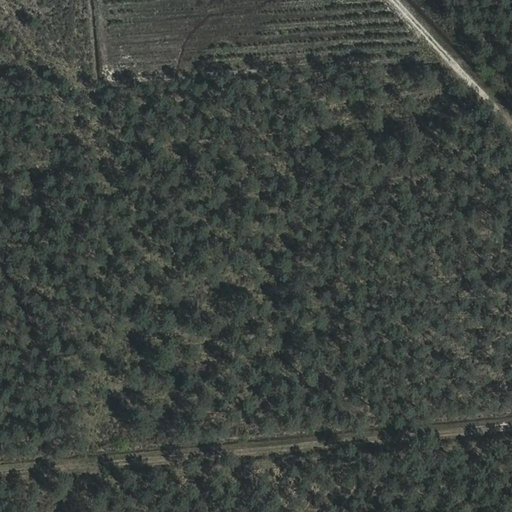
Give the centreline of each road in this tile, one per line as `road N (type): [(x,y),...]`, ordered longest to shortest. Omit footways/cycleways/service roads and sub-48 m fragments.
road 1 (track): [(113,461),(511,423)]
road 2 (track): [(75,511),(113,461),(0,473)]
road 3 (track): [(392,0),(511,124)]
